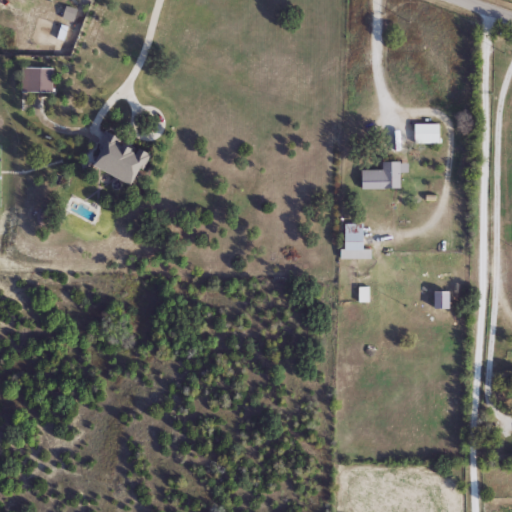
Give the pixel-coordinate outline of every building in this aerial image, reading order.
[(51,69),(51,93),(25,93),(25,69),(51,69)] [(438,125),(438,144),(413,144),(413,125),(438,125)] [(88,166),(104,133),(147,154),(131,188),(88,166)] [(399,190),(360,191),(359,172),(381,172),(381,164),(406,163),(406,173),(398,173),(399,190)] [(369,260),(342,260),(342,225),(361,225),(361,251),(369,251),(369,260)]
